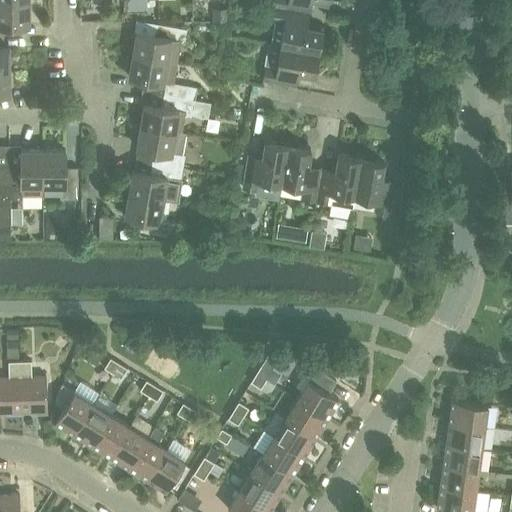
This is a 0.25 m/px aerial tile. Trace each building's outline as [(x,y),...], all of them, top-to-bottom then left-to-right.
[(276,0),(276,6),(303,10),(304,0),(324,0),(327,0),(276,0)] [(0,23),(29,24),(29,1),(0,1),(0,23)] [(273,20),(275,20),(271,42),(280,44),(318,51),(322,28),(301,24),(303,10),(276,6),(273,20)] [(212,20),(226,20),(228,21),(229,7),(212,7),(212,20)] [(135,31),(132,52),(177,60),(181,41),(184,41),(187,28),(176,26),(155,22),(154,35),(135,31)] [(318,51),(280,44),(276,67),(265,65),(263,79),(290,84),(293,70),(314,74),(318,51)] [(0,68),(9,69),(9,47),(0,46),(0,68)] [(173,81),(177,60),(132,52),(128,75),(144,78),(163,81),(164,79),(173,81)] [(0,90),(9,91),(9,69),(0,68),(0,90)] [(186,96),(188,83),(173,81),(164,79),(163,81),(144,78),(142,89),(186,96)] [(197,85),(188,83),(186,96),(195,98),(197,85)] [(144,102),(140,123),(186,131),(182,130),(185,112),(207,116),(208,112),(210,101),(186,96),(142,89),(140,101),(144,102)] [(210,101),(208,112),(220,114),(222,103),(210,101)] [(137,145),(135,157),(153,160),(183,166),(185,153),(182,152),(186,131),(140,123),(136,145),(137,145)] [(257,190),(259,178),(281,181),(288,143),(265,139),(262,154),(247,152),(241,187),(257,190)] [(288,143),(281,181),(303,185),(301,196),(316,198),(320,171),(307,169),(310,147),(288,143)] [(20,165),(8,165),(8,197),(11,197),(22,197),(22,194),(42,194),(42,183),(43,147),(20,147),(20,165)] [(43,147),(42,183),(64,183),(64,197),(77,197),(77,165),(65,165),(65,147),(43,147)] [(320,171),(316,198),(330,201),(332,190),(354,194),(361,156),(338,152),(334,173),(320,171)] [(361,156),(354,194),(377,198),(375,209),(389,211),(394,184),(380,182),(384,160),(361,156)] [(183,166),(153,160),(151,172),(132,169),(128,191),(163,197),(177,199),(181,179),(183,166)] [(0,221),(11,222),(11,197),(8,197),(8,165),(0,165),(0,221)] [(511,165),(511,196),(499,196),(499,222),(511,221),(511,165)] [(163,197),(128,191),(124,213),(142,216),(140,228),(171,233),(173,220),(160,218),(163,197)] [(60,234),(60,220),(45,220),(45,234),(60,234)] [(294,238),(305,240),(307,227),(296,225),(294,238)] [(6,329),(7,338),(19,337),(19,328),(6,329)] [(6,339),(7,358),(19,357),(18,339),(6,339)] [(83,340),(82,341),(76,351),(86,358),(93,346),(83,340)] [(104,366),(111,370),(118,360),(110,355),(104,366)] [(31,358),(19,359),(21,410),(47,409),(46,373),(32,374),(31,358)] [(8,375),(0,375),(0,410),(21,410),(19,359),(8,359),(8,375)] [(118,360),(111,370),(121,376),(127,366),(118,360)] [(261,363),(255,371),(266,378),(271,369),(261,363)] [(266,378),(255,371),(250,379),(261,386),(266,378)] [(139,388),(148,393),(154,383),(146,378),(139,388)] [(308,378),(296,397),(327,416),(339,397),(308,378)] [(54,402),(62,407),(64,405),(73,389),(62,382),(58,389),(54,402)] [(154,383),(148,393),(157,398),(163,388),(154,383)] [(55,420),(73,431),(92,401),(73,389),(64,405),(62,407),(55,420)] [(296,397),(285,415),(315,434),(327,416),(296,397)] [(452,398),(449,420),(484,425),(487,403),(452,398)] [(238,400),(233,408),(243,414),(248,405),(238,400)] [(92,401),(73,431),(92,443),(111,412),(92,401)] [(176,411),(185,416),(191,406),(183,401),(176,411)] [(191,406),(185,416),(193,421),(200,411),(191,406)] [(243,414),(233,408),(228,417),(237,423),(243,414)] [(111,412),(92,443),(110,454),(129,424),(111,412)] [(129,424),(110,454),(128,466),(154,425),(136,414),(129,424)] [(285,415),(274,433),(304,452),(315,434),(285,415)] [(449,420),(446,441),(481,446),(484,425),(449,420)] [(154,425),(128,466),(147,477),(166,447),(157,441),(164,431),(154,425)] [(231,432),(221,426),(216,434),(226,441),(231,432)] [(274,433),(262,452),(293,471),(304,452),(274,433)] [(233,448),(242,454),(249,443),(240,438),(233,448)] [(446,441),(443,463),(478,468),(481,446),(446,441)] [(166,447),(147,477),(166,489),(185,458),(166,447)] [(262,452),(251,470),(281,489),(293,471),(262,452)] [(203,454),(198,463),(208,469),(214,460),(203,454)] [(208,469),(198,463),(193,471),(203,477),(208,469)] [(443,463),(440,484),(475,489),(478,468),(443,463)] [(251,470),(239,489),(270,507),(281,489),(251,470)] [(475,489),(440,484),(437,506),(472,511),(475,489)] [(266,511),(270,507),(239,489),(228,507),(234,511),(266,511)] [(19,492),(0,493),(0,511),(19,511),(19,492)]
